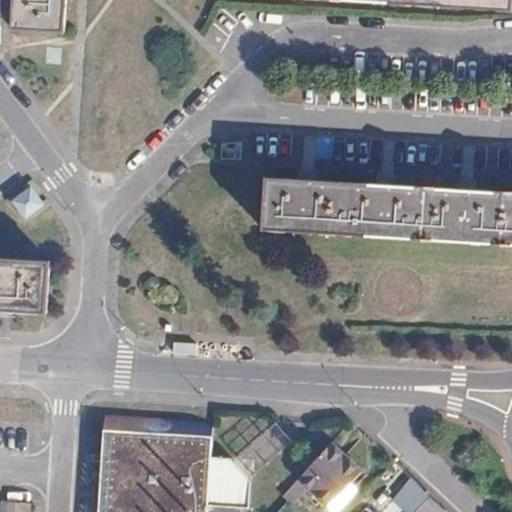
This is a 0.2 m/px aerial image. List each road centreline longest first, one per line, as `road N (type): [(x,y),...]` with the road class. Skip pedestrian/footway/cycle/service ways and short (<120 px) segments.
road 1 (residential): [(511,44),(306,40),(286,45),(204,121)]
road 2 (residential): [(204,121),(511,137)]
road 3 (tertiary): [(88,367),(359,385)]
road 4 (residential): [(359,385),(398,439),(476,511)]
road 5 (tertiary): [(359,385),(454,404),(511,431)]
road 6 (residential): [(0,97),(99,219)]
road 7 (tertiary): [(511,380),(359,385)]
road 8 (residential): [(99,219),(88,367)]
road 9 (residential): [(70,367),(61,511)]
road 10 (residential): [(99,219),(204,121)]
